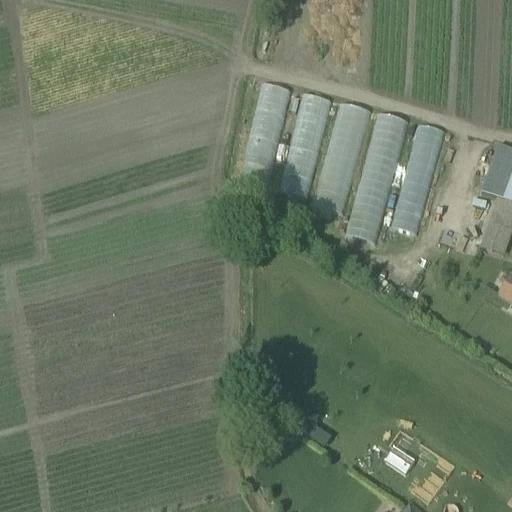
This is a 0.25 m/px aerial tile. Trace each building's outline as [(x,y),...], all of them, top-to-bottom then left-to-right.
[(261,85),(239,183),(269,189),(291,92),(261,85)] [(300,96),(281,195),(311,201),(330,102),(300,96)] [(338,106),(314,210),(346,217),(370,113),(338,106)] [(375,116),(348,240),(379,247),(407,123),(375,116)] [(419,238),(444,133),(417,127),(393,232),(419,238)] [(511,152),(493,147),(479,194),(494,198),(478,252),(502,259),(511,223),(511,152)] [(458,241),(455,253),(474,259),(478,248),(458,241)] [(511,278),(510,277),(497,298),(511,307),(511,278)]
